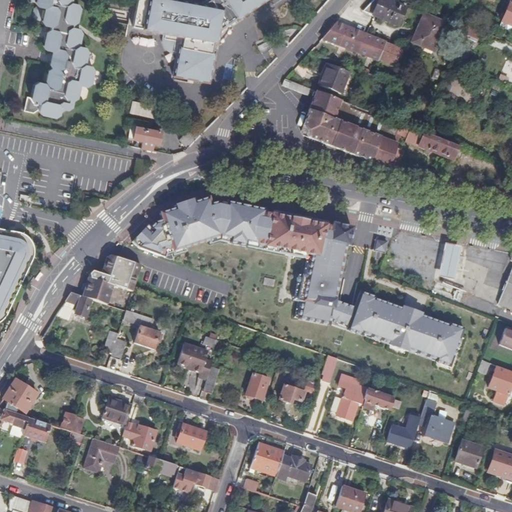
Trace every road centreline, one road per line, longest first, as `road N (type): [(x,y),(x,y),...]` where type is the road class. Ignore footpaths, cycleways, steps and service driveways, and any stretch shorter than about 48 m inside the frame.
road 1 (tertiary): [(218,169),(511,224)]
road 2 (residential): [(244,423),(17,344)]
road 3 (tertiary): [(179,172),(64,273),(17,344)]
road 4 (tertiary): [(218,169),(228,122),(339,0)]
road 5 (residential): [(431,484),(244,423)]
road 6 (unclassified): [(179,172),(151,157),(0,125)]
